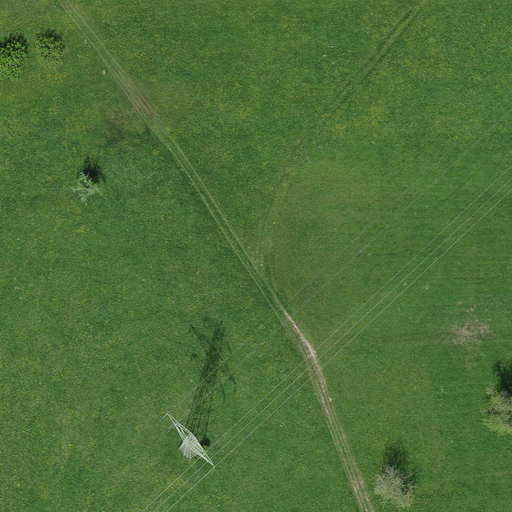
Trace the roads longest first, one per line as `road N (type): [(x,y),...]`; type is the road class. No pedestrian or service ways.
road 1 (track): [(412,0),(290,162),(256,272),(308,362),(363,511)]
road 2 (track): [(68,0),(256,272)]
